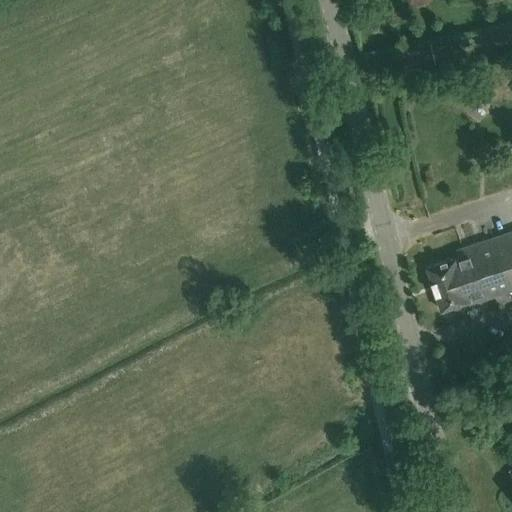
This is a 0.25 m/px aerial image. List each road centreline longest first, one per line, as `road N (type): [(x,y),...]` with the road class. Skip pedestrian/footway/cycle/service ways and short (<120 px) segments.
road 1 (secondary): [(449,511),(329,0)]
road 2 (track): [(511,38),(346,73)]
